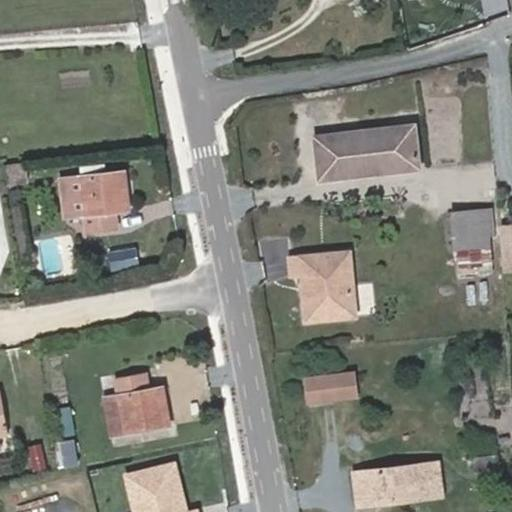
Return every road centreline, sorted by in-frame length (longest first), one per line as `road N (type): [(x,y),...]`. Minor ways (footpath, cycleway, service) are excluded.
road 1 (residential): [(195,93),(447,67),(511,32)]
road 2 (tertiary): [(232,277),(275,511)]
road 3 (unclassified): [(232,277),(0,321)]
road 4 (tertiary): [(195,93),(232,277)]
road 5 (unknown): [(182,31),(0,44)]
